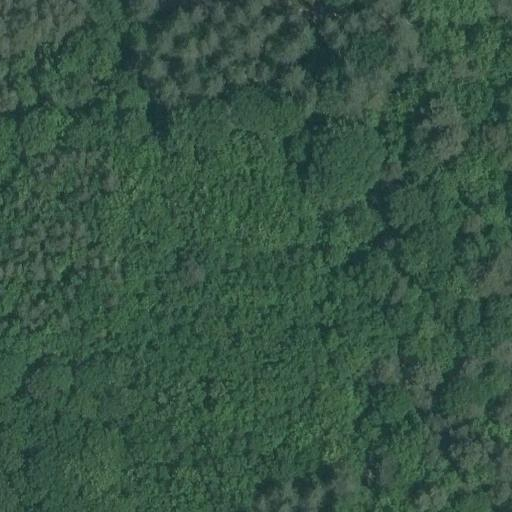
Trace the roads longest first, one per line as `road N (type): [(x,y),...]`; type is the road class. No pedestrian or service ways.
road 1 (track): [(376,511),(319,325),(293,190),(337,138),(337,123),(436,70),(464,69),(511,35)]
road 2 (track): [(390,90),(124,127),(0,164)]
